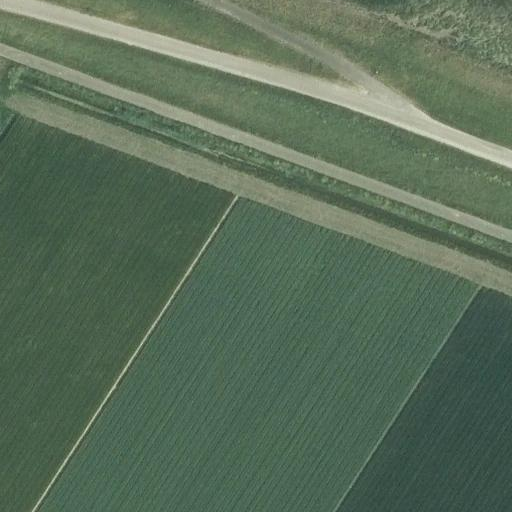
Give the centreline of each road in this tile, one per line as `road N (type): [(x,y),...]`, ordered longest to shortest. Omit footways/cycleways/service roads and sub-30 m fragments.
road 1 (unclassified): [(511,244),(0,51)]
road 2 (unclassified): [(511,163),(388,118),(0,6)]
